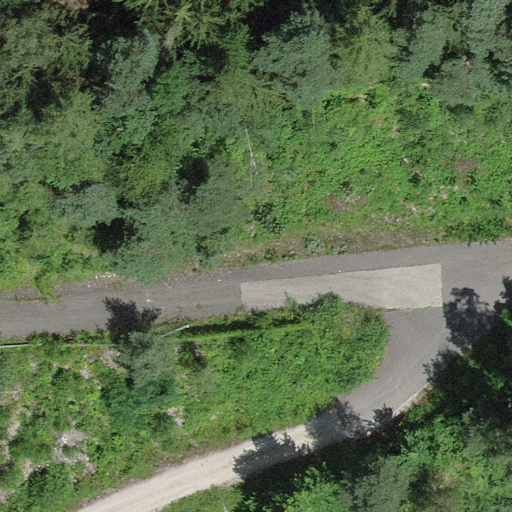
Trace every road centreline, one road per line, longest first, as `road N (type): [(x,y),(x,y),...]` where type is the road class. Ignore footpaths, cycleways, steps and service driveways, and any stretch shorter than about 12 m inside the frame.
road 1 (track): [(511,266),(0,315)]
road 2 (track): [(455,275),(418,364),(375,403),(123,511)]
